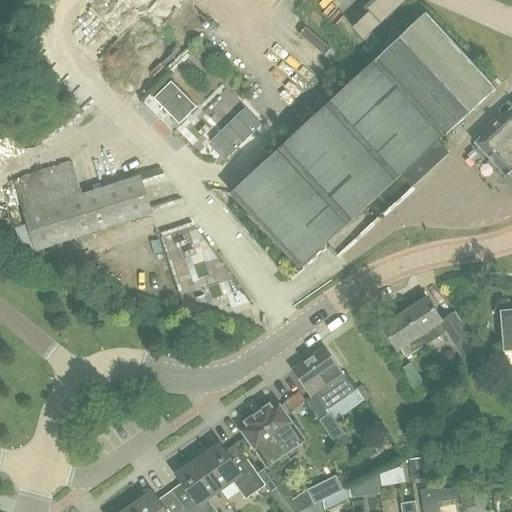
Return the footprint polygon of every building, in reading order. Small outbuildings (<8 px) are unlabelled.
[(407,0),(371,0),(364,8),(368,13),(352,28),(364,40),(407,0)] [(447,135),(497,88),(428,13),(416,24),(407,15),(389,32),(397,41),(233,194),(301,268),(405,171),(417,184),(450,153),(438,140),(445,133),(447,135)] [(511,110),(476,143),(504,173),(511,164),(511,110)] [(187,126),(202,148),(223,134),(208,112),(187,126)] [(88,234),(76,196),(85,192),(73,160),(13,179),(16,187),(7,190),(24,255),(88,234)] [(153,213),(141,175),(76,196),(88,234),(153,213)] [(193,290),(221,280),(214,262),(209,263),(201,242),(192,246),(186,229),(171,235),(193,290)] [(428,297),(405,312),(425,345),(447,331),(441,322),(443,321),(428,297)] [(511,309),(500,310),(504,352),(511,351),(511,309)] [(407,357),(425,345),(405,312),(383,327),(398,350),(401,348),(407,357)] [(471,334),(456,312),(443,321),(464,355),(471,334)] [(354,390),(358,387),(350,375),(346,378),(344,376),(345,375),(325,347),(293,369),(313,397),(316,395),(326,409),(354,389),(354,390)] [(419,396),(430,389),(411,362),(401,369),(419,396)] [(367,390),(337,405),(343,419),(374,404),(367,390)] [(302,411),(314,402),(307,393),(295,402),(302,411)] [(306,441),(295,425),(279,403),(272,407),(271,405),(258,414),(291,461),(300,455),(295,449),(306,441)] [(319,420),(334,441),(346,433),(331,412),(319,420)] [(290,461),(291,461),(258,414),(247,422),(248,424),(241,429),(264,461),(272,455),(281,468),(291,462),(290,461)] [(266,485),(248,458),(237,466),(221,443),(198,460),(221,492),(234,482),(246,499),(266,485)] [(193,497),(182,505),(187,511),(217,511),(209,500),(221,492),(198,460),(177,474),(193,497)] [(306,489),(314,504),(323,499),(325,498),(343,488),(337,476),(306,489)] [(297,511),(314,504),(305,491),(294,499),(284,482),(271,491),(285,511),(297,511)] [(421,489),(424,511),(432,511),(441,510),(436,487),(421,489)] [(187,511),(182,505),(172,490),(159,499),(153,491),(131,506),(135,511),(187,511)] [(417,511),(416,501),(401,503),(402,511),(417,511)]
